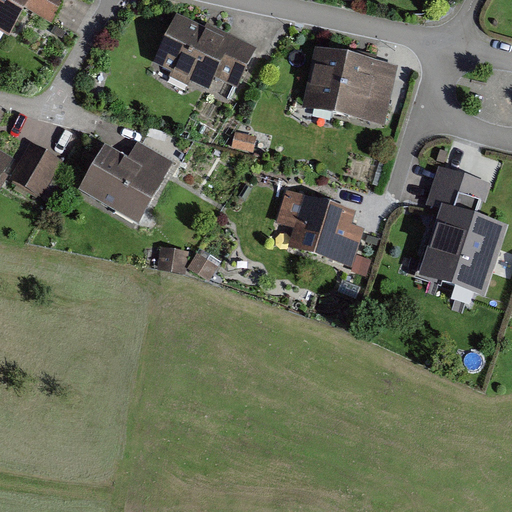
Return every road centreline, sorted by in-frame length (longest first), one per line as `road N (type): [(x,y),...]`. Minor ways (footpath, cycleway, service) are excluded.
road 1 (residential): [(450,43),(253,0)]
road 2 (residential): [(379,219),(406,184),(450,43)]
road 3 (residential): [(0,100),(49,104),(113,0)]
